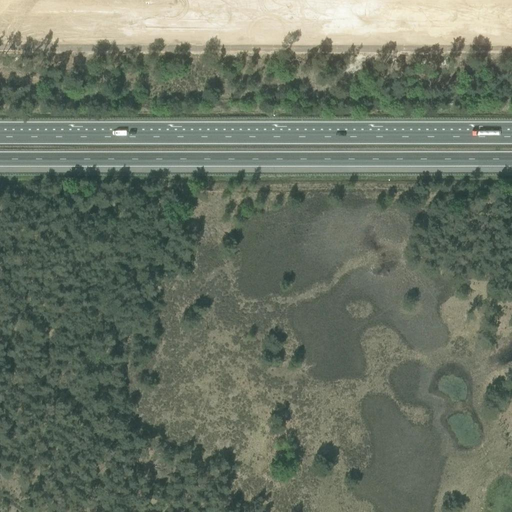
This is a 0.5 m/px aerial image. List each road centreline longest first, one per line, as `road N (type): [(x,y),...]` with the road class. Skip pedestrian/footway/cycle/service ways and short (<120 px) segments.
road 1 (motorway): [(511,137),(0,136)]
road 2 (track): [(511,47),(0,47)]
road 3 (motorway): [(0,159),(511,159)]
